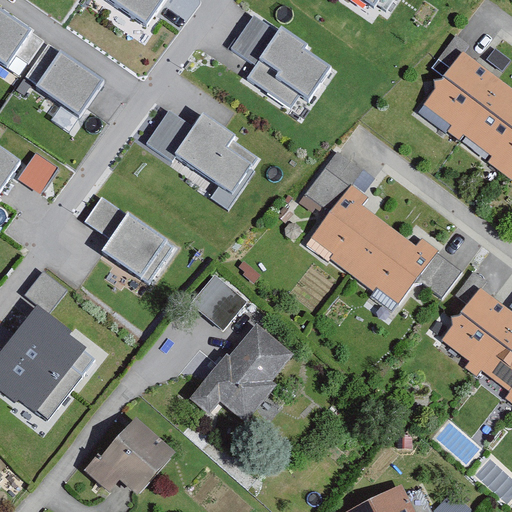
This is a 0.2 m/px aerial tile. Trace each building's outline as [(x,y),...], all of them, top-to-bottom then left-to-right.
[(105,0),(142,25),(159,0),(105,0)] [(360,0),(385,18),(398,0),(360,0)] [(0,10),(0,64),(5,67),(30,31),(0,10)] [(254,14),(228,47),(253,66),(243,80),(295,119),(331,73),(254,14)] [(46,46),(22,80),(75,116),(98,82),(46,46)] [(511,95),(462,58),(423,110),(449,130),(446,134),(459,143),(462,138),(490,160),(486,165),(511,185),(511,95)] [(168,109),(143,142),(225,204),(252,169),(223,148),(230,138),(201,117),(192,128),(168,109)] [(340,149),(307,191),(328,208),(361,166),(340,149)] [(0,153),(0,187),(16,164),(0,153)] [(396,308),(436,255),(419,243),(414,250),(359,209),(364,202),(348,190),(309,242),(331,259),(328,262),(372,295),(375,292),(396,308)] [(106,241),(98,252),(144,286),(170,252),(101,199),(82,223),(106,241)] [(197,301),(230,328),(254,298),(221,271),(197,301)] [(511,319),(478,294),(439,346),(467,366),(463,371),(475,380),(479,375),(508,396),(504,401),(511,407),(511,319)] [(0,354),(0,393),(42,429),(96,367),(35,314),(0,354)] [(292,361),(256,330),(229,362),(226,360),(189,404),(209,420),(220,407),(243,427),(275,390),(271,386),(292,361)] [(174,458),(135,424),(101,463),(97,460),(82,477),(108,500),(120,486),(137,501),(174,458)] [(410,511),(400,490),(356,511),(410,511)]
